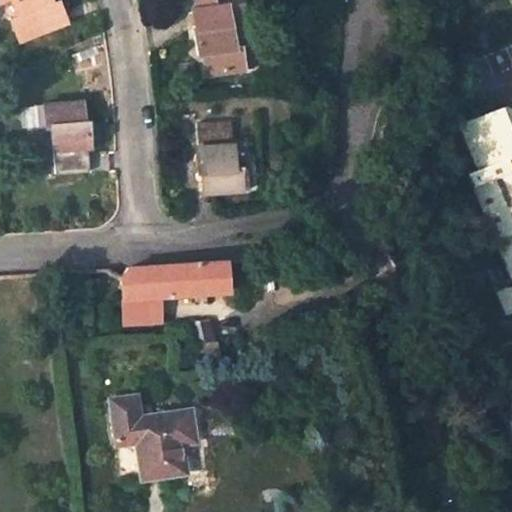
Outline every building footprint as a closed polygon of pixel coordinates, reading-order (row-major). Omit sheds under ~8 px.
[(0,0),(0,3),(8,0),(10,0),(27,39),(56,27),(45,0),(0,0)] [(214,10),(218,35),(228,34),(223,8),(214,10)] [(222,55),(218,35),(214,10),(181,14),(189,61),(193,61),(196,81),(240,74),(237,54),(222,55)] [(72,103),(28,105),(29,128),(43,127),(45,173),(81,171),(79,123),(73,123),(72,103)] [(511,309),(511,108),(509,110),(486,104),(451,121),(471,169),(465,172),(511,280),(511,283),(497,291),(508,311),(511,309)] [(223,174),(222,126),(185,128),(186,174),(193,175),(193,195),(237,194),(237,174),(223,174)] [(123,298),(188,294),(228,291),(227,263),(163,267),(129,269),(123,278),(123,298)] [(189,317),(188,294),(123,298),(124,322),(189,317)] [(193,350),(195,366),(212,365),(211,346),(209,346),(208,326),(195,328),(195,349),(193,350)] [(133,418),(139,417),(136,396),(109,399),(115,446),(136,444),(133,418)] [(184,474),(181,445),(180,435),(193,433),(190,411),(139,417),(133,418),(136,444),(140,480),(184,474)] [(194,443),(193,433),(180,435),(181,445),(194,443)]
